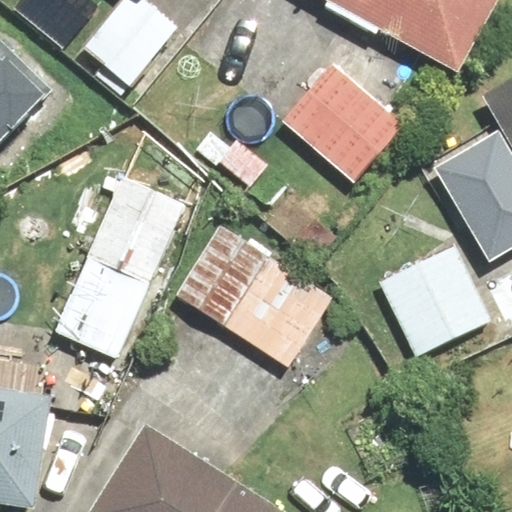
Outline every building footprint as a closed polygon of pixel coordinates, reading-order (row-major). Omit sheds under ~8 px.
[(333,0),(468,70),(505,0),(333,0)] [(0,36),(0,140),(53,87),(0,36)] [(329,62),(281,118),(298,133),(270,165),(329,215),(405,127),(329,62)] [(511,92),(493,102),(511,139),(511,92)] [(191,200),(125,171),(54,334),(121,363),(191,200)] [(330,299),(218,224),(174,291),(286,365),(330,299)] [(490,324),(453,243),(373,279),(410,360),(490,324)] [(64,385),(0,380),(0,492),(57,496),(64,385)] [(305,511),(148,419),(93,511),(305,511)]
